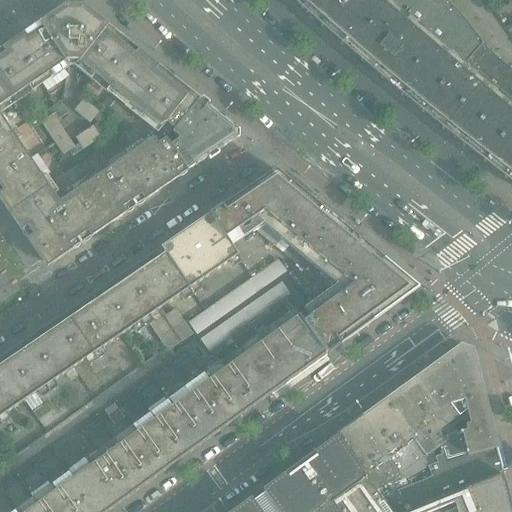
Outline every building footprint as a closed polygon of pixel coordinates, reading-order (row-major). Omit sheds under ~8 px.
[(511,72),(481,46),(482,45),(476,36),(461,18),(444,0),(288,0),(300,10),(317,25),(340,46),(381,81),(421,114),(484,164),(511,185),(511,72)] [(148,59),(122,39),(82,7),(64,7),(38,24),(64,64),(65,63),(77,64),(118,96),(148,59)] [(64,64),(38,24),(37,24),(38,25),(0,50),(0,81),(13,100),(64,64)] [(199,100),(173,79),(148,59),(118,96),(159,129),(165,124),(173,131),(198,100),(199,100)] [(0,118),(0,108),(13,100),(0,81),(0,141),(11,134),(0,118)] [(235,129),(198,100),(173,131),(171,134),(178,140),(170,147),(187,172),(235,139),(235,129)] [(79,117),(87,106),(82,102),(81,102),(73,112),(79,117)] [(66,116),(59,104),(53,108),(57,114),(61,120),(66,116)] [(84,121),(92,110),(87,106),(79,117),(84,121)] [(52,117),(57,114),(53,108),(42,115),(46,120),(51,116),(52,117)] [(93,120),(98,115),(92,110),(84,121),(89,125),(93,120)] [(108,123),(98,115),(93,120),(96,125),(100,131),(104,128),(108,123)] [(43,130),(55,122),(52,117),(51,116),(46,120),(40,124),(43,130)] [(47,135),(59,128),(55,122),(43,130),(47,135)] [(108,134),(104,128),(100,131),(96,125),(92,128),(99,140),(108,134)] [(51,141),(62,133),(59,128),(47,135),(51,141)] [(99,140),(92,128),(86,132),(94,144),(99,140)] [(94,144),(86,132),(80,136),(88,147),(94,144)] [(55,146),(66,138),(62,133),(51,141),(55,146)] [(47,187),(29,161),(11,134),(0,141),(0,200),(8,213),(47,187)] [(88,147),(80,136),(75,140),(78,145),(82,152),(88,147)] [(58,152),(70,144),(66,138),(55,146),(58,152)] [(187,172),(170,147),(165,140),(156,145),(152,139),(81,187),(107,227),(162,189),(162,188),(177,178),(177,179),(187,172)] [(68,153),(74,149),(73,149),(70,144),(58,152),(62,157),(68,153)] [(82,152),(78,145),(73,149),(74,149),(68,153),(72,159),(82,152)] [(339,346),(376,319),(418,289),(275,170),(221,207),(220,206),(218,208),(235,232),(246,224),(313,280),(319,273),(336,287),(313,303),(317,309),(305,318),(330,353),(340,346),(339,346)] [(52,264),(107,227),(81,187),(58,203),(47,187),(8,213),(42,263),(52,264)] [(180,235),(160,248),(189,289),(235,257),(208,216),(190,228),(188,230),(190,233),(183,238),(180,235)] [(0,417),(19,405),(35,394),(66,373),(82,362),(114,340),(127,331),(130,329),(154,312),(160,320),(150,327),(160,342),(167,352),(192,335),(185,326),(175,310),(165,316),(160,309),(164,306),(189,289),(160,248),(140,262),(142,266),(135,271),(132,267),(122,274),(96,292),(91,295),(86,299),(82,301),(48,325),(43,328),(38,332),(34,334),(1,357),(0,357),(0,417)] [(285,273),(277,261),(270,266),(279,278),(285,273)] [(279,278),(270,266),(263,271),(272,283),(279,278)] [(272,283),(263,271),(257,276),(265,288),(272,283)] [(265,288),(257,276),(250,281),(258,293),(265,288)] [(258,293),(250,281),(243,286),(251,297),(258,293)] [(289,296),(281,284),(272,289),(281,302),(285,299),(289,296)] [(251,297),(243,286),(236,290),(244,302),(251,297)] [(281,302),(272,289),(264,295),(273,308),(281,302)] [(244,302),(236,290),(229,295),(237,307),(244,302)] [(237,307),(229,295),(222,300),(230,312),(237,307)] [(273,308),(264,295),(256,301),(265,314),(273,308)] [(108,511),(326,355),(302,322),(285,299),(281,302),(273,308),(265,314),(256,320),(250,324),(243,329),(236,334),(229,339),(242,357),(26,511),(108,511)] [(230,312),(222,300),(215,305),(224,317),(230,312)] [(265,314),(256,301),(248,307),(256,320),(265,314)] [(224,317),(215,305),(208,310),(217,322),(224,317)] [(256,320),(248,307),(241,312),(250,324),(256,320)] [(217,322),(208,310),(205,312),(201,315),(210,326),(217,322)] [(250,324),(241,312),(234,317),(243,329),(250,324)] [(210,326),(201,315),(195,319),(203,331),(210,326)] [(243,329),(234,317),(227,321),(236,334),(243,329)] [(203,331),(195,319),(188,324),(196,336),(203,331)] [(236,334),(227,321),(220,326),(229,339),(236,334)] [(229,339),(220,326),(213,331),(222,344),(229,339)] [(222,344),(213,331),(206,336),(215,349),(222,344)] [(215,349),(206,336),(199,341),(208,354),(215,349)] [(417,378),(385,402),(425,458),(432,453),(439,447),(448,441),(447,437),(456,435),(449,425),(465,413),(460,391),(479,386),(470,351),(460,347),(417,378)] [(442,456),(434,458),(432,453),(425,458),(401,476),(376,493),(381,498),(387,506),(391,511),(405,511),(423,505),(500,473),(501,473),(501,472),(502,472),(481,391),(479,386),(460,391),(465,413),(468,425),(464,427),(465,432),(456,435),(447,437),(448,441),(439,447),(442,456)] [(358,421),(336,437),(376,493),(401,476),(425,458),(385,402),(360,420),(358,421)] [(250,499),(232,511),(448,511),(456,509),(456,511),(510,511),(503,482),(502,482),(501,478),(501,476),(424,507),(411,511),(391,511),(387,506),(381,498),(376,493),(336,437),(335,438),(335,437),(261,491),(263,494),(252,502),(250,499)]
